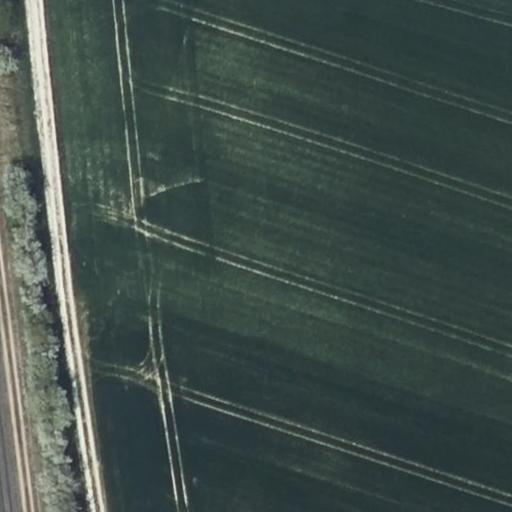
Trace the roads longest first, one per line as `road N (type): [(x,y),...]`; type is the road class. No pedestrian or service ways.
road 1 (track): [(98,511),(32,0)]
road 2 (track): [(0,288),(28,511)]
